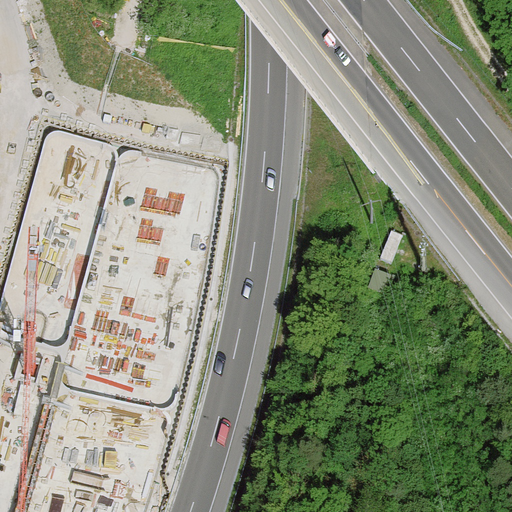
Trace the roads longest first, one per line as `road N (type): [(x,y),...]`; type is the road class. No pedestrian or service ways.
road 1 (motorway): [(190,511),(253,255),(268,0)]
road 2 (motorway): [(283,0),(511,286)]
road 3 (motorway): [(511,186),(364,0)]
